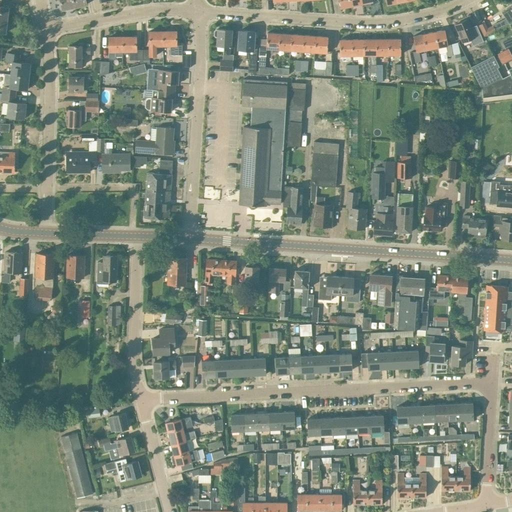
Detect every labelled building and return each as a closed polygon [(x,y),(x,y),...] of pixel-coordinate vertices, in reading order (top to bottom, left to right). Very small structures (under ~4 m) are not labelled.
[(0,0),(0,20),(7,21),(9,8),(1,7),(1,0),(0,0)] [(60,0),(63,10),(75,7),(73,0),(60,0)] [(338,0),(341,8),(351,6),(350,0),(338,0)] [(511,8),(511,7),(503,13),(511,23),(511,8)] [(473,12),(478,21),(486,17),(481,8),(473,12)] [(472,27),(468,19),(454,24),(462,43),(471,39),(473,46),(484,41),(477,25),(472,27)] [(488,28),(485,22),(479,25),(484,36),(496,31),(493,25),(488,28)] [(232,30),(218,29),(218,30),(216,30),(215,31),(214,35),(216,37),(218,37),(217,46),(224,46),(224,55),(230,55),(232,30)] [(440,54),(446,52),(447,56),(453,55),(450,44),(448,45),(445,30),(435,32),(438,48),(438,47),(440,54)] [(239,31),(238,49),(247,50),(246,58),(249,58),(256,59),(257,45),(253,45),(254,32),(239,31)] [(150,50),(144,50),(144,60),(149,60),(149,56),(156,56),(156,46),(163,46),(163,32),(150,32),(150,46),(150,50)] [(177,46),(177,32),(163,32),(163,46),(170,46),(171,55),(183,55),(183,45),(178,45),(177,46)] [(278,49),(279,33),(267,32),(266,48),(278,49)] [(423,34),(426,50),(438,48),(435,32),(434,32),(423,34)] [(290,50),(291,34),(279,33),(278,49),(290,50)] [(302,51),(304,35),(291,34),(290,50),(302,51)] [(416,62),(421,61),(419,51),(426,50),(423,34),(413,36),(416,51),(414,52),(416,62)] [(314,52),(316,36),(304,35),(302,51),(314,52)] [(327,53),(328,37),(316,36),(314,52),(327,53)] [(109,37),(109,52),(110,59),(116,59),(116,57),(123,57),(123,54),(123,37),(109,37)] [(137,50),(137,37),(123,37),(123,54),(130,54),(130,60),(144,60),(144,50),(137,50)] [(511,38),(508,40),(503,43),(506,48),(510,46),(511,45),(511,38)] [(352,56),(365,55),(364,39),(352,40),(352,56)] [(376,39),(364,39),(365,55),(370,55),(370,64),(371,64),(371,81),(376,81),(376,64),(376,55),(376,39)] [(376,55),(389,55),(388,39),(376,39),(376,55)] [(389,55),(401,55),(401,39),(388,39),(389,55)] [(340,56),(352,56),(352,40),(340,40),(340,56)] [(69,46),(69,66),(82,66),(82,62),(82,53),(91,53),(91,48),(84,48),(84,46),(82,46),(70,46),(69,46)] [(511,55),(508,48),(498,54),(503,63),(511,57),(511,55)] [(29,77),(30,65),(19,63),(19,55),(7,54),(6,62),(13,63),(11,75),(29,77)] [(493,54),(471,66),(482,88),(502,78),(497,68),(499,66),(494,56),(493,54)] [(191,67),(191,55),(183,55),(182,67),(191,67)] [(428,56),(429,64),(436,63),(434,55),(428,56)] [(259,57),(258,73),(269,74),(270,68),(265,68),(265,67),(266,57),(259,57)] [(249,58),(248,72),(255,73),(256,59),(249,58)] [(233,72),(234,59),(220,59),(220,71),(233,72)] [(92,60),(91,70),(100,71),(101,61),(92,60)] [(100,71),(100,75),(108,73),(109,62),(101,61),(100,71)] [(325,75),(331,75),(332,62),(326,61),(326,69),(314,69),(314,74),(325,75)] [(144,64),(130,68),(132,75),(146,71),(144,64)] [(413,67),(415,81),(432,79),(430,64),(413,67)] [(178,84),(179,72),(159,70),(158,90),(153,90),(175,92),(176,84),(178,84)] [(69,76),(68,90),(69,90),(83,91),(83,80),(90,80),(90,74),(75,74),(75,76),(69,76)] [(482,88),(483,103),(511,98),(511,78),(510,74),(502,78),(482,88)] [(1,86),(0,91),(0,94),(15,96),(16,89),(16,88),(28,89),(29,77),(11,75),(10,88),(1,86)] [(286,108),(287,82),(243,79),(243,83),(242,105),(252,106),(286,108)] [(304,110),(305,89),(291,88),(290,109),(304,110)] [(174,100),(175,92),(153,90),(152,98),(148,97),(145,99),(145,106),(149,110),(160,111),(160,113),(166,113),(166,111),(171,112),(172,100),(174,100)] [(0,94),(0,100),(2,101),(2,102),(9,103),(8,116),(24,118),(26,104),(14,103),(15,96),(0,94)] [(79,101),(79,111),(69,110),(69,119),(67,119),(67,125),(68,125),(68,127),(80,127),(81,120),(86,120),(86,111),(99,112),(99,101),(87,100),(86,100),(86,101),(79,101)] [(281,190),(286,108),(252,106),(251,127),(244,127),(239,204),(266,206),(266,203),(281,204),(281,190)] [(300,146),(302,122),(289,121),(288,146),(300,146)] [(0,130),(10,131),(11,124),(0,123),(0,130)] [(172,147),(173,128),(157,127),(157,142),(137,140),(136,152),(173,154),(174,147),(172,147)] [(474,146),(475,138),(466,137),(465,146),(474,146)] [(313,153),(311,185),(336,187),(338,155),(339,144),(324,142),(323,154),(313,153)] [(103,155),(103,172),(117,172),(117,170),(130,170),(130,155),(130,153),(112,153),(112,148),(104,147),(104,152),(104,153),(103,153),(103,155)] [(0,152),(0,171),(14,172),(15,153),(0,152)] [(67,172),(90,172),(90,165),(96,165),(96,152),(89,153),(89,155),(67,155),(67,172)] [(146,166),(147,156),(133,155),(133,166),(146,166)] [(411,162),(411,156),(401,156),(401,162),(397,162),(397,178),(412,178),(412,162),(411,162)] [(160,160),(159,173),(172,174),(173,161),(160,160)] [(449,160),(448,177),(462,178),(463,161),(449,160)] [(373,172),(372,198),(384,198),(384,181),(394,182),(394,161),(384,161),(383,167),(376,167),(376,172),(373,172)] [(486,162),(480,170),(487,174),(492,166),(486,162)] [(171,191),(172,174),(159,173),(148,173),(146,191),(152,192),(152,198),(154,198),(153,203),(164,204),(170,205),(171,191)] [(460,180),(459,207),(468,207),(470,181),(460,180)] [(491,192),(490,203),(498,204),(497,206),(511,206),(511,187),(507,187),(507,185),(499,184),(499,182),(491,181),(491,192)] [(300,224),(302,207),(301,207),(303,186),(285,185),(284,206),(287,206),(286,223),(300,224)] [(169,210),(170,205),(164,204),(153,203),(154,198),(152,198),(152,192),(146,191),(145,217),(164,218),(164,215),(169,215),(169,210)] [(347,192),(346,208),(350,208),(348,228),(364,229),(366,209),(357,209),(358,193),(347,192)] [(412,207),(413,194),(398,193),(397,206),(398,206),(396,231),(412,232),(413,215),(414,207),(412,207)] [(435,206),(425,206),(424,215),(423,229),(440,230),(440,225),(446,225),(447,217),(448,203),(435,202),(435,206)] [(315,204),(314,225),(321,225),(324,226),(324,227),(332,228),(333,226),(333,220),(331,220),(332,205),(315,204)] [(382,214),(377,213),(376,221),(374,221),(373,233),(377,233),(377,235),(382,236),(383,234),(391,235),(392,222),(392,215),(393,207),(383,206),(382,214)] [(508,240),(508,241),(511,241),(511,220),(508,220),(507,218),(500,218),(501,215),(494,214),(493,225),(500,226),(499,235),(502,235),(501,239),(508,240)] [(463,217),(462,227),(468,228),(468,232),(474,233),(474,237),(484,238),(485,234),(486,219),(469,218),(463,217)] [(2,275),(1,282),(9,282),(10,272),(21,273),(22,253),(5,252),(4,272),(4,275),(2,275)] [(54,254),(36,253),(34,286),(36,286),(35,298),(51,300),(52,288),(54,254)] [(83,278),(84,256),(67,255),(66,277),(83,278)] [(97,283),(97,286),(108,286),(108,284),(108,281),(117,281),(117,257),(104,256),(103,262),(98,262),(97,283)] [(185,285),(186,273),(186,258),(168,258),(167,284),(185,285)] [(220,275),(221,260),(207,259),(205,282),(213,283),(213,274),(220,275)] [(234,284),(236,261),(221,260),(220,275),(228,275),(227,284),(234,284)] [(245,280),(245,285),(246,286),(254,287),(260,288),(260,287),(265,288),(265,280),(260,280),(258,280),(259,267),(246,266),(245,280)] [(269,280),(269,292),(278,293),(279,281),(285,281),(286,269),(270,268),(269,280)] [(295,270),(294,287),(303,288),(302,306),(307,306),(313,306),(314,294),(308,294),(308,290),(308,288),(309,288),(310,271),(295,270)] [(391,276),(372,274),(371,275),(370,275),(370,289),(378,290),(377,303),(390,304),(391,276)] [(430,287),(429,298),(444,299),(444,290),(445,291),(452,291),(453,276),(438,275),(437,288),(430,287)] [(327,276),(327,288),(319,287),(318,299),(332,300),(332,294),(339,294),(340,276),(327,276)] [(453,276),(452,291),(459,291),(458,305),(465,306),(466,296),(466,292),(467,277),(453,276)] [(359,302),(360,290),(353,290),(354,278),(340,277),(339,294),(347,295),(347,301),(359,302)] [(424,278),(397,277),(395,308),(394,328),(427,330),(428,311),(422,311),(424,278)] [(27,297),(28,279),(20,279),(20,296),(27,297)] [(487,285),(484,330),(505,331),(505,330),(511,330),(511,336),(511,343),(511,291),(507,291),(508,286),(487,285)] [(200,292),(200,304),(209,305),(209,292),(205,292),(205,286),(200,286),(200,292)] [(239,298),(239,313),(248,313),(248,298),(239,298)] [(81,300),(81,310),(89,310),(89,301),(81,300)] [(281,301),(280,316),(288,316),(289,302),(281,301)] [(108,305),(108,325),(115,325),(116,317),(120,317),(121,305),(116,305),(108,305)] [(363,325),(363,317),(363,313),(356,312),(355,316),(355,324),(363,325)] [(386,312),(385,322),(393,323),(394,312),(386,312)] [(166,314),(166,323),(181,324),(182,315),(166,314)] [(330,315),(329,322),(337,323),(338,316),(330,315)] [(363,317),(363,325),(362,329),(370,330),(371,318),(363,317)] [(448,325),(448,317),(434,317),(434,325),(448,325)] [(199,320),(198,335),(205,336),(207,320),(199,320)] [(300,324),(300,335),(312,334),(311,323),(300,324)] [(17,326),(15,341),(23,341),(24,326),(17,326)] [(153,355),(170,354),(170,346),(175,346),(174,328),(159,329),(160,337),(152,338),(153,355)] [(269,338),(269,344),(278,343),(278,331),(269,331),(269,338)] [(444,362),(445,345),(434,344),(434,338),(426,337),(425,353),(430,353),(429,361),(444,362)] [(452,345),(451,364),(466,365),(466,357),(472,357),(473,340),(459,339),(459,345),(452,345)] [(406,367),(419,367),(418,350),(405,351),(406,367)] [(393,368),(406,367),(405,351),(393,352),(393,368)] [(381,369),(380,352),(361,353),(362,368),(368,367),(368,369),(381,369)] [(381,369),(393,368),(393,352),(380,352),(381,369)] [(327,371),(340,371),(339,354),(326,355),(327,371)] [(340,371),(352,370),(352,354),(339,354),(340,371)] [(302,372),(314,372),(313,355),(301,356),(302,372)] [(314,372),(327,371),(326,355),(313,355),(314,372)] [(195,356),(182,356),(183,367),(194,366),(195,356)] [(289,373),(302,372),(301,356),(288,357),(289,373)] [(253,375),(266,374),(265,357),(253,358),(253,375)] [(276,374),(289,373),(288,357),(275,357),(276,374)] [(241,375),(253,375),(253,358),(240,359),(241,375)] [(215,376),(228,376),(227,359),(215,360),(215,376)] [(228,376),(241,375),(240,359),(227,359),(228,376)] [(203,377),(215,376),(215,360),(202,361),(203,377)] [(168,361),(154,362),(155,378),(169,377),(176,376),(176,369),(176,361),(168,361)] [(448,420),(461,420),(460,403),(448,404),(448,420)] [(461,420),(474,419),(473,403),(460,403),(461,420)] [(436,421),(448,420),(448,404),(435,405),(436,421)] [(86,418),(89,418),(89,417),(100,416),(98,405),(87,406),(88,410),(85,410),(86,418)] [(410,422),(423,421),(422,405),(409,406),(410,422)] [(423,421),(436,421),(435,405),(422,405),(423,421)] [(409,406),(397,406),(397,423),(398,423),(398,428),(409,427),(409,422),(410,422),(409,406)] [(270,429),(283,428),(282,412),(269,413),(270,429)] [(283,428),(295,428),(295,412),(282,412),(283,428)] [(116,431),(128,428),(125,413),(113,416),(113,417),(108,418),(111,431),(116,429),(116,431)] [(244,430),(257,430),(256,413),(244,414),(244,430)] [(257,430),(270,429),(269,413),(256,413),(257,430)] [(232,431),(244,430),(244,414),(231,415),(232,431)] [(359,432),(372,432),(371,415),(358,416),(359,432)] [(372,432),(384,431),(384,415),(371,415),(372,432)] [(190,416),(166,422),(168,432),(183,428),(193,426),(190,416)] [(346,433),(359,432),(358,416),(345,417),(346,433)] [(321,434),(333,433),(333,417),(320,418),(321,434)] [(333,433),(346,433),(345,417),(333,417),(333,433)] [(222,418),(214,420),(215,430),(223,430),(222,418)] [(308,435),(321,434),(320,418),(307,419),(308,435)] [(186,440),(192,439),(196,438),(194,430),(184,433),(183,428),(168,432),(171,444),(186,440)] [(93,493),(78,431),(61,435),(75,497),(93,493)] [(130,436),(114,440),(115,446),(118,456),(135,451),(134,451),(130,436)] [(34,437),(0,444),(0,473),(0,476),(41,468),(34,437)] [(110,437),(98,440),(100,447),(107,446),(110,445),(111,444),(110,437)] [(174,456),(189,452),(195,450),(192,439),(186,440),(171,444),(174,456)] [(222,440),(207,444),(209,450),(223,446),(222,440)] [(197,450),(195,450),(189,452),(174,456),(171,457),(173,464),(176,463),(177,465),(200,459),(197,450)] [(223,450),(211,453),(213,460),(225,457),(223,450)] [(278,465),(278,453),(267,453),(267,465),(278,465)] [(390,470),(398,469),(398,455),(390,455),(390,470)] [(433,466),(433,455),(425,455),(425,466),(433,466)] [(222,460),(222,465),(238,465),(237,457),(222,460)] [(127,464),(121,466),(125,479),(125,480),(141,475),(137,460),(127,463),(127,464)] [(112,473),(118,472),(116,461),(102,465),(104,474),(112,472),(112,473)] [(455,489),(456,476),(448,476),(448,467),(441,467),(441,489),(455,489)] [(455,489),(470,490),(470,467),(464,467),(463,476),(456,476),(455,489)] [(412,496),(412,483),(404,483),(404,474),(398,474),(397,496),(412,496)] [(420,477),(412,477),(412,483),(412,496),(426,497),(427,474),(420,474),(420,477)] [(368,503),(368,489),(360,489),(360,481),(354,481),(354,503),(368,503)] [(382,503),(382,481),(376,481),(376,489),(368,489),(368,503),(382,503)] [(210,511),(221,511),(222,511),(222,505),(222,501),(214,501),(214,497),(217,497),(217,491),(211,490),(210,500),(210,511)] [(238,498),(238,490),(229,490),(229,504),(238,504),(238,498)] [(307,510),(307,494),(298,494),(298,510),(307,510)] [(320,510),(319,494),(307,494),(307,510),(320,510)] [(332,510),(331,494),(319,494),(320,510),(332,510)] [(342,510),(342,494),(331,494),(332,510),(342,510)] [(258,496),(258,502),(253,502),(253,511),(265,511),(265,502),(265,496),(258,496)] [(253,511),(253,502),(253,497),(249,497),(249,502),(243,502),(243,511),(253,511)] [(199,511),(198,511),(210,511),(210,500),(199,500),(199,506),(199,511)] [(277,511),(277,502),(265,502),(265,511),(277,511)] [(287,511),(287,502),(277,502),(277,511),(287,511)]
